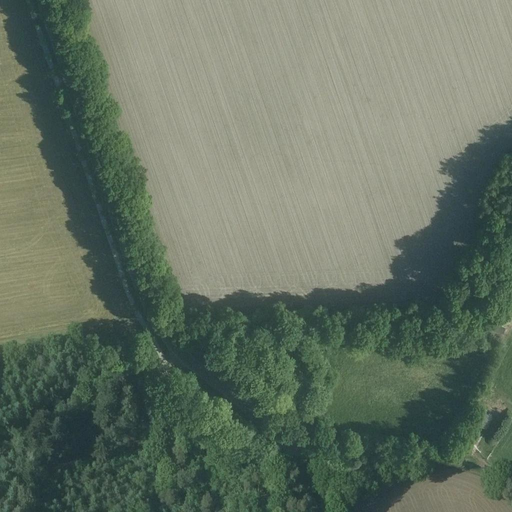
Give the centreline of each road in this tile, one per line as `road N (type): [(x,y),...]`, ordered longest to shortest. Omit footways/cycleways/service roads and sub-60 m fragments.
road 1 (tertiary): [(315,511),(280,444),(154,320),(40,0)]
road 2 (track): [(295,427),(481,467),(511,490)]
road 3 (track): [(0,453),(84,392),(164,364)]
road 4 (track): [(295,427),(214,364),(186,357)]
